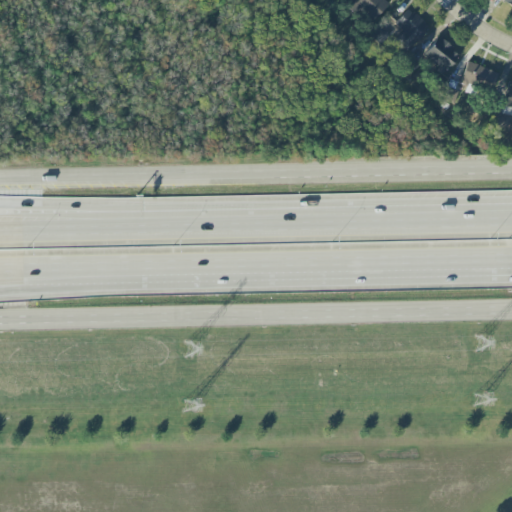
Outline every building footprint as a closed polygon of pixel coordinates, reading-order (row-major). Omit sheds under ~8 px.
[(400,44),(423,46),(426,20),(402,18),(400,44)] [(379,34),(395,29),(393,20),(377,25),(379,34)] [(423,56),(444,73),(459,54),(437,38),(423,56)] [(459,81),(488,94),(497,74),(468,61),(459,81)] [(511,79),(509,79),(501,101),(511,105),(511,79)] [(458,91),(442,86),(438,99),(453,104),(458,91)]
